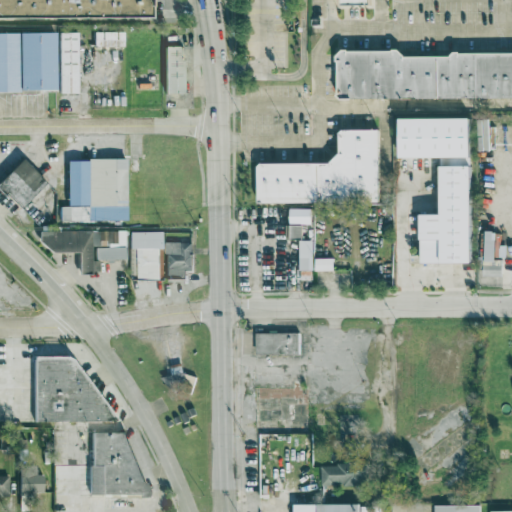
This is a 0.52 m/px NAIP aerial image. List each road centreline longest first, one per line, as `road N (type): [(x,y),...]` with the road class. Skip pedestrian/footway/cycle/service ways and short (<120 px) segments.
road 1 (primary): [(214,511),(220,307),(209,11)]
road 2 (residential): [(88,326),(220,307),(511,306)]
road 3 (residential): [(0,126),(218,125)]
road 4 (primary): [(88,326),(192,511)]
road 5 (primary): [(0,235),(88,326)]
